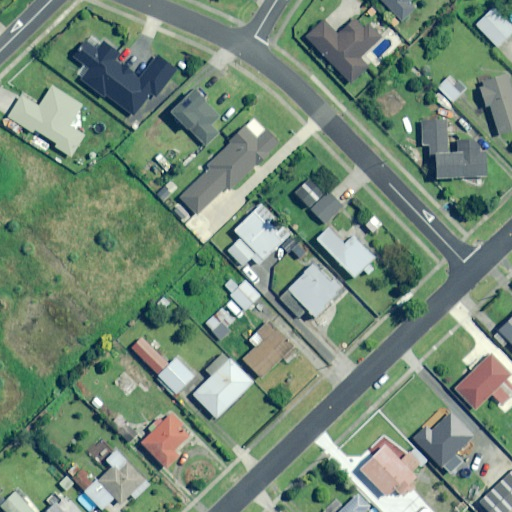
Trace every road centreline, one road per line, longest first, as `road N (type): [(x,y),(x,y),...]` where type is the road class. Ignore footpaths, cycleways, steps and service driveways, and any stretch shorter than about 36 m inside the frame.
road 1 (residential): [(224,511),(474,271)]
road 2 (residential): [(248,53),(294,85),(474,271)]
road 3 (residential): [(132,0),(248,53)]
